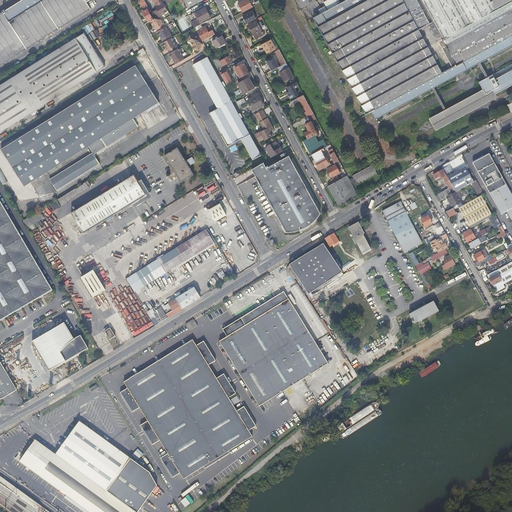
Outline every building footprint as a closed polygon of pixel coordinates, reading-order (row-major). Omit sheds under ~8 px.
[(0,65),(91,9),(86,2),(85,0),(21,0),(0,13),(0,65)] [(144,0),(138,0),(143,9),(148,6),(144,0)] [(160,0),(149,0),(150,0),(152,1),(153,1),(154,2),(157,7),(158,10),(152,13),(152,14),(155,19),(164,34),(179,62),(183,59),(177,48),(177,49),(171,38),(171,37),(162,20),(158,19),(160,16),(167,11),(164,6),(161,0),(160,0)] [(242,12),(252,7),(248,0),(243,0),(237,3),(242,12)] [(511,36),(511,0),(325,0),(326,1),(318,5),(324,17),(315,21),(363,110),(367,108),(369,112),(511,36)] [(210,17),(205,7),(195,12),(198,19),(201,22),(202,22),(210,17)] [(152,18),(150,14),(147,9),(143,12),(148,21),(152,18)] [(266,14),(264,9),(262,10),(263,12),(257,16),(259,18),(261,16),(266,14)] [(247,24),(257,20),(253,11),(243,15),(247,24)] [(153,20),(150,21),(153,26),(154,26),(155,28),(163,42),(162,43),(165,48),(166,47),(167,50),(169,53),(175,64),(179,62),(164,34),(155,19),(153,20)] [(201,24),(203,23),(202,22),(201,22),(198,19),(191,23),(194,28),(200,25),(201,24)] [(257,23),(256,21),(248,25),(255,38),(263,34),(259,27),(262,26),(260,22),(257,23)] [(201,28),(200,25),(194,28),(198,35),(202,42),(207,39),(215,35),(212,30),(208,32),(205,26),(201,28)] [(0,132),(105,66),(84,33),(0,85),(0,132)] [(200,46),(203,44),(202,42),(198,35),(193,38),(189,36),(188,41),(190,42),(193,46),(193,47),(192,49),(194,50),(198,51),(200,46)] [(225,44),(221,36),(212,41),(216,48),(225,44)] [(268,43),(268,44),(263,47),(266,53),(275,48),(271,41),(268,43)] [(286,63),(279,49),(271,53),(272,55),(275,53),(280,62),(276,65),(277,67),(286,63)] [(219,61),(217,58),(213,60),(217,68),(231,61),(229,56),(219,61)] [(241,139),(253,160),(261,155),(240,118),(242,117),(239,113),(238,113),(224,88),(226,87),(222,81),(220,82),(206,57),(194,64),(218,108),(209,113),(227,146),(241,139)] [(171,66),(173,70),(188,62),(187,59),(171,66)] [(239,78),(249,73),(242,62),(234,67),(235,68),(234,68),(238,76),(239,78)] [(291,71),(286,63),(277,67),(280,72),(279,72),(282,77),(283,77),(285,81),(293,76),(291,71)] [(101,139),(103,142),(105,145),(106,147),(138,127),(135,121),(133,118),(159,102),(147,84),(135,65),(126,71),(102,86),(73,104),(46,121),(1,149),(25,186),(47,173),(88,147),(101,139)] [(511,81),(511,66),(493,77),(490,74),(478,81),(481,87),(430,115),(436,126),(496,94),(494,91),(511,81)] [(226,71),(221,74),(227,85),(232,82),(229,77),(226,71)] [(231,75),(229,77),(232,82),(239,78),(238,76),(235,77),(233,73),(231,74),(231,75)] [(238,83),(243,93),(253,88),(248,78),(238,83)] [(298,86),(296,82),(287,87),(292,98),(297,95),(294,88),(298,86)] [(263,105),(258,95),(248,100),(253,110),(263,105)] [(313,113),(303,95),(299,97),(301,101),(306,112),(305,113),(307,117),(313,113)] [(301,101),(299,97),(290,102),(292,106),(301,101)] [(246,103),(243,98),(236,102),(239,107),(246,103)] [(262,110),(255,114),(257,119),(258,119),(264,130),(255,135),(259,142),(264,139),(265,140),(272,137),(269,132),(273,130),(262,110)] [(318,122),(314,113),(302,120),(304,123),(309,120),(309,121),(311,120),(312,121),(314,120),(316,123),(318,122)] [(322,148),(325,147),(322,140),(317,142),(314,137),(318,135),(310,121),(305,124),(308,130),(304,132),(307,137),(313,134),(313,135),(303,140),(311,154),(320,149),(322,148)] [(266,147),(271,158),(288,148),(285,145),(279,149),(275,142),(266,147)] [(105,145),(93,152),(50,179),(57,190),(100,164),(112,156),(106,147),(105,145)] [(193,174),(177,148),(165,155),(181,181),(193,174)] [(290,151),(288,148),(271,158),(269,159),(268,159),(274,168),(277,166),(275,162),(286,156),(285,154),(290,151)] [(327,162),(329,161),(322,148),(320,149),(327,162)] [(328,164),(329,166),(331,165),(329,161),(327,162),(320,149),(311,154),(319,169),(328,164)] [(339,161),(334,152),(330,154),(334,163),(339,161)] [(511,219),(511,193),(490,156),(474,166),(502,214),(507,211),(511,219)] [(337,168),(336,165),(335,164),(327,168),(332,177),(341,172),(338,167),(337,168)] [(354,178),(350,180),(352,185),(357,182),(358,184),(377,174),(373,165),(353,176),(354,178)] [(257,166),(236,178),(272,245),(286,238),(280,227),(274,216),(282,211),(257,166)] [(464,168),(447,178),(456,192),(460,190),(473,183),(464,168)] [(449,190),(436,196),(439,202),(453,194),(456,192),(447,178),(443,171),(434,176),(436,180),(440,178),(442,179),(444,178),(449,190)] [(146,195),(134,174),(71,213),(84,233),(146,195)] [(350,180),(347,175),(339,180),(332,183),(328,185),(339,206),(358,196),(352,185),(350,180)] [(61,204),(86,189),(84,184),(76,189),(76,188),(58,199),(61,204)] [(35,188),(39,196),(45,193),(41,185),(35,188)] [(453,208),(454,207),(462,203),(459,198),(461,196),(460,194),(461,193),(460,190),(456,192),(453,194),(454,195),(447,198),(453,208)] [(491,215),(482,197),(459,209),(469,227),(491,215)] [(0,321),(53,290),(0,200),(0,321)] [(417,235),(399,202),(382,213),(405,253),(422,244),(417,235)] [(409,205),(412,210),(418,207),(415,202),(409,205)] [(226,215),(220,203),(209,210),(215,221),(226,215)] [(445,212),(448,218),(454,214),(455,216),(458,214),(454,207),(453,208),(445,212)] [(44,218),(40,211),(23,221),(28,228),(44,218)] [(431,225),(426,216),(420,220),(425,229),(431,225)] [(363,234),(357,223),(348,228),(363,253),(369,250),(361,235),(363,234)] [(497,236),(498,239),(507,235),(502,227),(499,228),(498,228),(501,233),(497,236)] [(135,292),(214,243),(206,230),(127,279),(135,292)] [(474,238),(469,230),(462,233),(467,242),(474,238)] [(334,234),(333,234),(325,239),(330,248),(338,242),(334,234)] [(427,244),(435,239),(433,236),(425,241),(427,244)] [(482,237),(469,244),(471,249),(488,241),(485,236),(482,237)] [(438,254),(447,249),(445,245),(443,245),(440,240),(436,242),(435,241),(430,244),(434,251),(436,249),(438,254)] [(340,273),(322,245),(290,266),(308,294),(340,273)] [(449,253),(447,249),(438,254),(429,259),(431,262),(449,253)] [(479,261),(481,264),(493,257),(491,255),(487,256),(484,250),(475,255),(478,262),(479,261)] [(455,265),(451,257),(445,259),(446,261),(444,263),(446,266),(443,268),(445,271),(455,265)] [(511,261),(487,275),(496,292),(505,288),(503,286),(511,280),(511,261)] [(417,270),(420,276),(431,270),(428,264),(417,270)] [(104,290),(93,271),(81,278),(93,298),(105,291),(104,290)] [(169,317),(200,298),(194,288),(168,304),(170,307),(173,311),(167,314),(169,317)] [(328,363),(284,291),(233,322),(224,329),(228,336),(220,341),(261,406),(283,391),(328,363)] [(437,311),(434,303),(409,315),(414,324),(437,311)] [(163,321),(168,318),(166,315),(161,307),(156,311),(163,321)] [(199,325),(195,319),(187,323),(191,330),(199,325)] [(75,340),(65,323),(46,334),(63,363),(88,348),(81,336),(75,340)] [(115,336),(110,328),(105,332),(110,340),(115,336)] [(63,363),(46,334),(32,342),(49,371),(63,363)] [(230,450),(253,435),(250,429),(257,425),(245,406),(238,410),(229,397),(237,393),(224,373),(217,378),(209,365),(216,360),(204,341),(197,345),(194,339),(125,383),(128,388),(121,393),(134,412),(141,408),(149,421),(142,425),(154,445),(161,440),(169,453),(162,457),(174,477),(181,472),(185,478),(204,466),(206,468),(231,452),(230,450)] [(0,398),(2,402),(18,392),(0,361),(0,398)] [(157,486),(149,472),(79,422),(55,455),(35,440),(20,461),(90,511),(138,511),(142,508),(157,486)] [(136,460),(143,454),(139,450),(132,456),(136,460)] [(186,498),(181,501),(186,507),(190,504),(186,498)]
